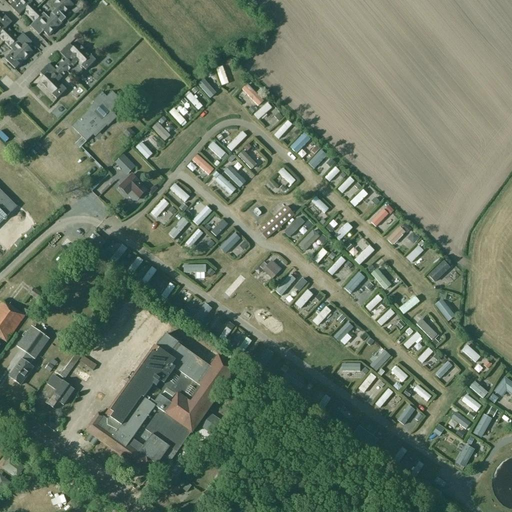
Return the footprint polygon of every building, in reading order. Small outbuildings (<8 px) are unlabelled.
[(11,0),(14,3),(10,7),(19,16),(23,11),(29,17),(38,8),(30,0),(11,0)] [(47,18),(38,8),(29,17),(34,22),(30,27),(39,36),(43,32),(48,37),(66,19),(62,16),(73,5),(68,0),(56,0),(51,6),(56,10),(47,18)] [(12,23),(3,14),(0,16),(0,37),(4,42),(13,32),(8,27),(12,23)] [(18,38),(13,32),(4,42),(13,51),(5,60),(15,69),(33,53),(27,47),(32,43),(23,34),(18,38)] [(37,44),(45,46),(46,38),(38,37),(37,44)] [(96,61),(78,43),(73,48),(69,44),(60,53),(64,57),(58,63),(68,72),(77,62),(86,71),(96,61)] [(68,72),(58,63),(53,68),(49,64),(40,73),(44,77),(39,82),(56,100),(66,90),(58,82),(68,72)] [(225,65),(217,66),(220,86),(228,85),(225,65)] [(197,82),(212,100),(218,95),(209,85),(215,80),(209,73),(197,82)] [(257,106),(264,99),(248,82),(241,88),(257,106)] [(192,104),(197,112),(202,108),(192,91),(185,95),(188,100),(179,105),(182,110),(192,104)] [(112,92),(106,97),(102,93),(93,102),(95,104),(72,127),(86,142),(105,123),(108,127),(117,117),(111,111),(121,101),(112,92)] [(266,100),(253,114),(260,120),(273,106),(266,100)] [(248,109),(255,111),(257,105),(250,103),(248,109)] [(174,107),(168,112),(181,126),(187,121),(174,107)] [(271,111),(262,119),(267,124),(276,116),(271,111)] [(273,134),(279,139),(294,124),(287,118),(273,134)] [(166,136),(161,127),(164,125),(161,121),(153,127),(161,139),(166,136)] [(123,134),(129,140),(135,134),(128,128),(123,134)] [(289,144),(296,152),(312,137),(304,129),(289,144)] [(224,142),(229,134),(223,130),(218,139),(224,142)] [(231,151),(248,136),(242,131),(226,146),(231,151)] [(149,153),(155,147),(145,137),(139,143),(149,153)] [(307,159),(319,147),(315,142),(311,146),(308,143),(300,151),(307,159)] [(249,143),(237,154),(251,169),(261,159),(257,155),(255,157),(250,152),(254,149),(249,143)] [(313,166),(324,156),(318,150),(307,161),(313,166)] [(130,158),(141,164),(144,158),(133,152),(130,158)] [(199,154),(193,161),(207,173),(213,166),(199,154)] [(113,164),(125,177),(135,167),(123,155),(113,164)] [(333,164),(325,177),(333,183),(342,170),(333,164)] [(283,166),(277,171),(289,184),(295,178),(283,166)] [(226,173),(237,184),(243,179),(231,168),(226,173)] [(106,172),(105,171),(88,188),(92,193),(112,173),(108,170),(106,172)] [(228,196),(236,188),(221,172),(213,180),(228,196)] [(349,175),(337,187),(345,194),(357,182),(349,175)] [(134,200),(136,200),(146,191),(131,176),(121,187),(134,200)] [(168,189),(182,201),(188,194),(175,182),(168,189)] [(351,199),(358,205),(369,194),(362,188),(351,199)] [(7,217),(16,207),(0,190),(0,223),(3,220),(4,220),(4,221),(5,221),(6,221),(6,220),(7,220),(7,219),(7,218),(7,217)] [(320,217),(330,208),(317,195),(307,203),(320,217)] [(150,211),(162,223),(174,210),(170,205),(171,204),(163,197),(150,211)] [(255,203),(245,212),(258,225),(267,216),(255,203)] [(202,206),(190,219),(196,225),(208,211),(202,206)] [(286,207),(258,230),(266,239),(294,216),(286,207)] [(370,222),(377,228),(390,214),(383,207),(370,222)] [(283,229),(290,237),(306,222),(299,215),(283,229)] [(172,232),(178,237),(190,222),(185,217),(172,232)] [(212,231),(218,236),(228,225),(222,219),(212,231)] [(400,226),(386,239),(394,247),(408,233),(400,226)] [(32,227),(25,234),(29,238),(36,231),(32,227)] [(193,247),(204,232),(197,227),(186,242),(193,247)] [(303,252),(320,237),(313,229),(296,244),(303,252)] [(85,237),(99,249),(105,242),(91,230),(85,237)] [(235,233),(221,247),(228,253),(241,239),(235,233)] [(19,239),(14,244),(18,248),(23,243),(19,239)] [(405,254),(410,260),(423,250),(418,243),(405,254)] [(121,244),(112,259),(118,262),(127,247),(121,244)] [(355,259),(361,265),(375,250),(368,244),(355,259)] [(312,259),(318,264),(329,252),(322,247),(312,259)] [(415,264),(422,270),(433,258),(426,252),(415,264)] [(333,277),(347,262),(341,256),(327,271),(333,277)] [(129,267),(133,271),(143,262),(138,258),(129,267)] [(269,263),(262,271),(272,280),(279,272),(269,263)] [(206,264),(184,264),(184,276),(206,276),(206,264)] [(151,266),(140,283),(146,287),(157,270),(151,266)] [(378,267),(372,271),(383,288),(389,284),(378,267)] [(343,290),(352,296),(365,277),(357,271),(343,290)] [(289,304),(302,283),(288,274),(275,295),(289,304)] [(366,281),(351,298),(359,305),(374,288),(366,281)] [(29,295),(39,302),(44,295),(34,288),(29,295)] [(293,304),(300,311),(315,298),(308,290),(293,304)] [(365,308),(372,315),(385,302),(378,295),(365,308)] [(414,295),(398,309),(405,316),(421,302),(414,295)] [(435,303),(446,319),(453,314),(442,298),(435,303)] [(0,338),(6,343),(25,316),(10,305),(9,306),(2,301),(0,304),(0,338)] [(319,321),(327,312),(320,307),(313,315),(319,321)] [(231,362),(161,311),(141,339),(183,370),(149,416),(107,386),(94,404),(98,407),(85,426),(121,452),(119,455),(149,476),(231,362)] [(379,322),(385,327),(391,320),(397,325),(400,321),(389,311),(379,322)] [(339,314),(328,329),(336,334),(346,320),(339,314)] [(433,341),(439,334),(422,317),(415,324),(433,341)] [(21,360),(9,377),(20,385),(33,368),(28,364),(33,358),(35,359),(49,339),(31,327),(17,346),(26,353),(21,360)] [(364,340),(352,328),(340,341),(352,352),(364,340)] [(222,337),(228,339),(231,332),(225,329),(222,337)] [(410,352),(422,338),(416,332),(403,346),(410,352)] [(371,344),(364,354),(380,365),(387,356),(371,344)] [(460,351),(475,365),(482,358),(467,344),(460,351)] [(428,347),(417,360),(423,365),(434,353),(428,347)] [(441,380),(453,366),(448,361),(435,375),(441,380)] [(341,376),(360,377),(361,364),(342,363),(341,376)] [(391,373),(402,384),(409,378),(397,367),(391,373)] [(73,397),(67,393),(72,386),(54,375),(47,386),(55,391),(45,407),(53,412),(58,405),(65,409),(73,397)] [(357,391),(364,397),(378,380),(372,375),(357,391)] [(511,383),(505,378),(494,391),(502,397),(506,391),(511,394),(511,383)] [(475,381),(469,387),(482,399),(488,393),(475,381)] [(417,384),(411,390),(425,403),(431,397),(417,384)] [(387,389),(376,402),(383,407),(394,395),(387,389)] [(493,393),(489,399),(496,403),(499,397),(493,393)] [(467,394),(461,401),(476,413),(481,406),(467,394)] [(405,427),(409,420),(416,424),(422,414),(407,405),(397,422),(405,427)] [(450,419),(465,431),(471,424),(456,412),(450,419)] [(492,420),(484,416),(474,435),(482,439),(492,420)] [(436,425),(433,435),(441,438),(444,427),(436,425)] [(474,450),(465,445),(455,463),(464,468),(474,450)] [(397,457),(404,459),(406,449),(400,448),(397,457)] [(168,472),(174,477),(165,489),(170,492),(170,494),(172,496),(174,495),(176,496),(181,488),(187,492),(191,486),(185,482),(184,484),(179,480),(187,469),(176,461),(168,472)] [(412,469),(417,473),(425,466),(420,461),(412,469)] [(187,472),(184,477),(191,480),(193,475),(187,472)] [(444,488),(446,481),(436,477),(434,484),(444,488)] [(0,510),(1,511),(12,511),(14,511),(8,503),(0,509),(0,510)]
